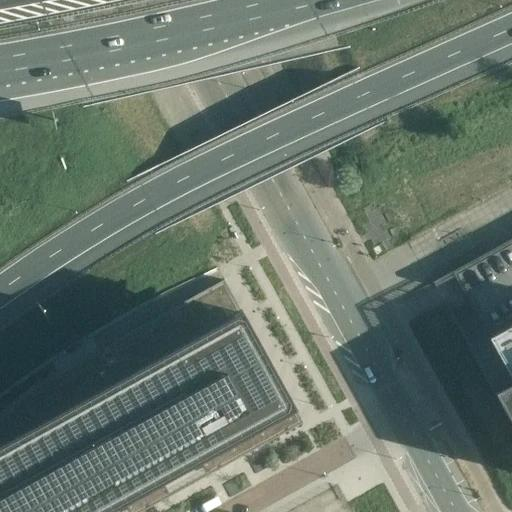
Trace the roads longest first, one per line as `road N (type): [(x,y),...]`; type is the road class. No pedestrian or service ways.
road 1 (motorway): [(0,292),(148,198),(511,29)]
road 2 (tertiary): [(386,384),(171,0)]
road 3 (motorway): [(0,65),(311,0)]
road 4 (tertiary): [(454,511),(386,384)]
